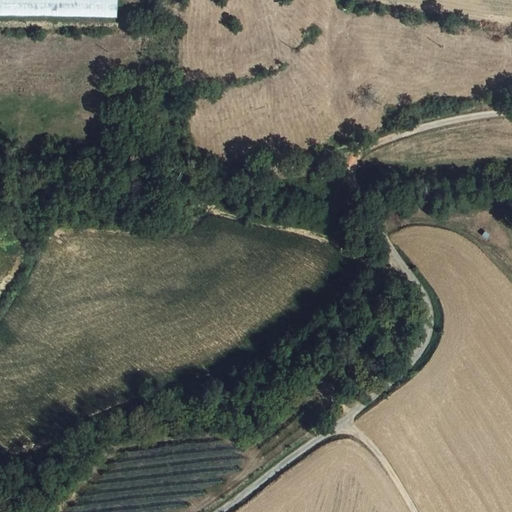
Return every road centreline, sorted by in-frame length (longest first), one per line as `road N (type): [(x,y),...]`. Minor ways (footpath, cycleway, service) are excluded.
road 1 (track): [(358,148),(353,172),(361,201),(428,311),(420,349),(341,426),(217,511)]
road 2 (track): [(511,113),(358,148)]
